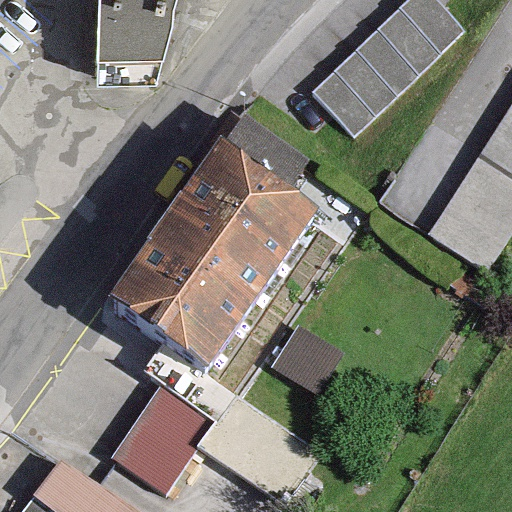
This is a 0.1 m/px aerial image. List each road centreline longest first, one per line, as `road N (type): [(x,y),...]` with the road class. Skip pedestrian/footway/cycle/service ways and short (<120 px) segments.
road 1 (tertiary): [(0,343),(264,0)]
road 2 (unknown): [(511,31),(410,193)]
